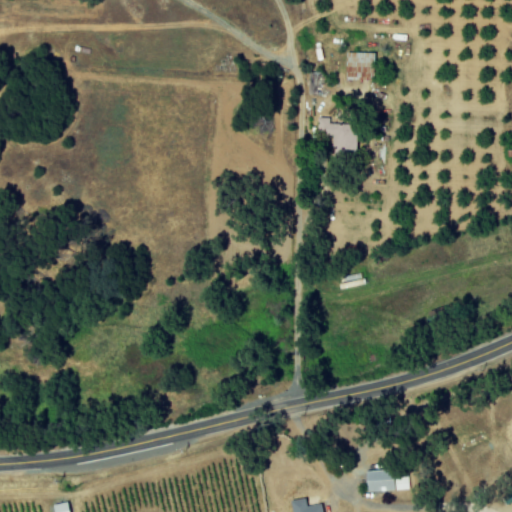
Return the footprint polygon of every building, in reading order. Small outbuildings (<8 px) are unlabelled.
[(372,53),(344,53),(343,80),(371,80),(372,53)] [(327,118),(317,118),(318,136),(330,135),(330,154),(352,153),(351,124),(327,125),(327,118)] [(337,276),(339,287),(361,285),(360,273),(337,276)] [(406,475),(391,476),(390,469),(363,471),(364,491),(407,489),(406,475)] [(300,511),(320,511),(318,502),(304,506),(302,497),(287,501),(289,511),(291,511),(300,510),(300,511)] [(50,504),(51,511),(66,511),(64,501),(50,504)]
